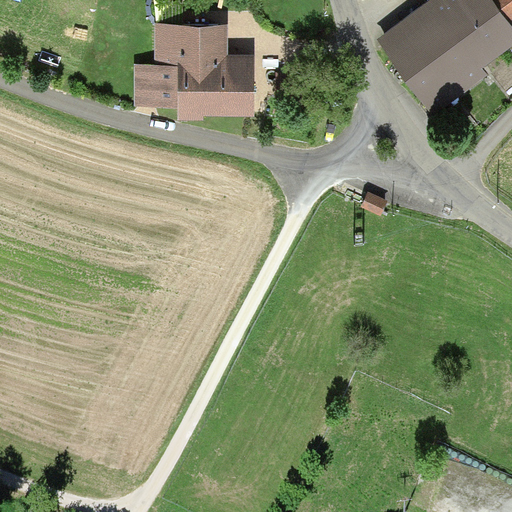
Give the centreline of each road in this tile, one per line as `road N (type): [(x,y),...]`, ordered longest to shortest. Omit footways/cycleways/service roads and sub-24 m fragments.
road 1 (track): [(323,165),(133,511)]
road 2 (unclassified): [(0,78),(154,132),(323,165)]
